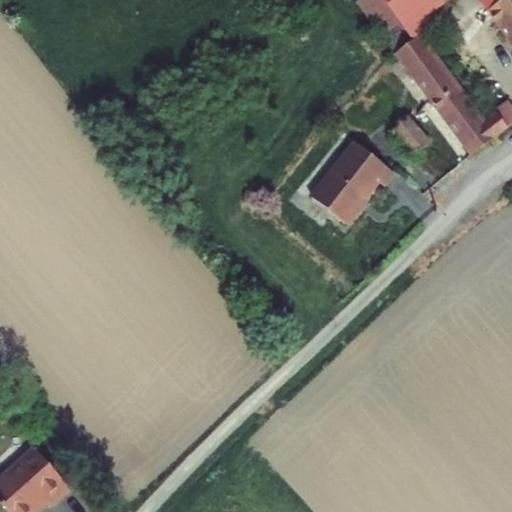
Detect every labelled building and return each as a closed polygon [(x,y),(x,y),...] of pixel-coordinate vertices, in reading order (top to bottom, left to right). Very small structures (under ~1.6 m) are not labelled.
[(345,0),(454,155),(505,119),(493,101),(471,117),(420,47),(431,39),(418,20),(398,34),(371,0),(345,0)] [(410,8),(420,0),(371,0),(398,34),(418,20),(410,8)] [(511,0),(488,0),(478,7),(511,55),(511,60),(510,62),(509,67),(511,71),(511,0)] [(393,152),(416,139),(395,108),(373,123),(393,152)] [(358,181),(373,172),(342,130),(284,169),(308,204),(353,176),(358,181)] [(28,511),(34,511),(51,499),(14,456),(0,467),(0,511),(19,511),(25,508),(28,511)]
